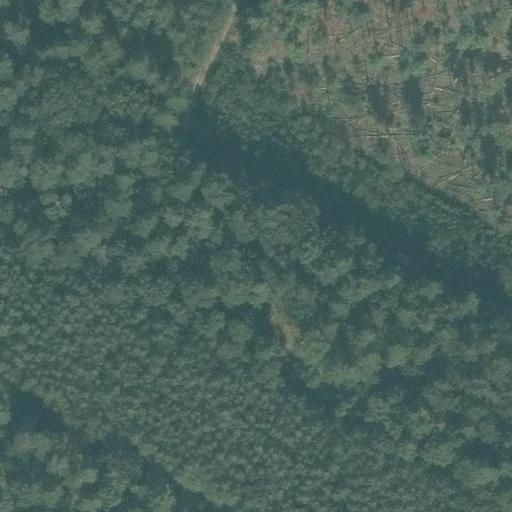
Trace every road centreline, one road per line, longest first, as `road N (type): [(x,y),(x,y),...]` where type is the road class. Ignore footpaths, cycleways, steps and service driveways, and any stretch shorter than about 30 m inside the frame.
road 1 (track): [(511,320),(186,143)]
road 2 (track): [(186,143),(172,135),(233,0)]
